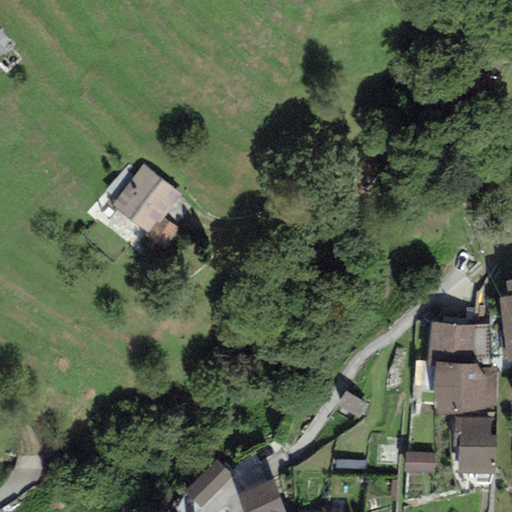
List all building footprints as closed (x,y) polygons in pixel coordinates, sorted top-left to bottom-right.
[(0,63),(11,55),(3,46),(10,41),(1,30),(0,30),(0,63)] [(142,165),(113,203),(152,234),(181,196),(142,165)] [(507,296),(499,297),(508,363),(511,362),(511,280),(506,282),(507,296)] [(435,366),(433,415),(495,416),(497,369),(487,368),(489,325),(429,323),(427,366),(435,366)] [(345,391),(337,404),(359,418),(367,406),(345,391)] [(459,418),(457,474),(495,475),(497,420),(459,418)] [(434,453),(405,452),(405,473),(433,474),(434,453)] [(219,458),(187,489),(205,507),(236,476),(219,458)] [(284,511),(273,480),(237,494),(243,511),(284,511)]
